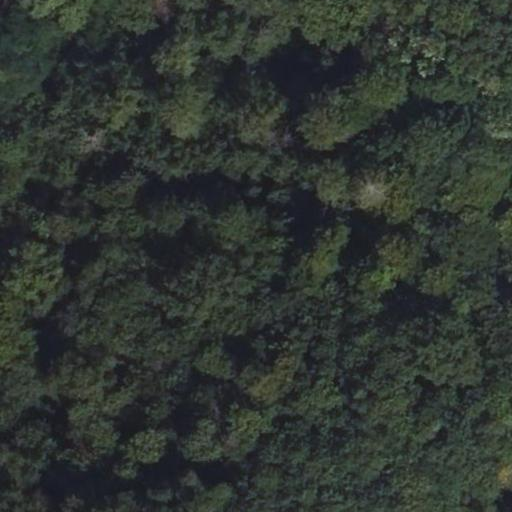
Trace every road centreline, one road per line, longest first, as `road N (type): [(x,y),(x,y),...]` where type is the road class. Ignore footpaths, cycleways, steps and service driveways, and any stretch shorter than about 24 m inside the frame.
road 1 (track): [(186,511),(324,270)]
road 2 (track): [(511,311),(324,270)]
